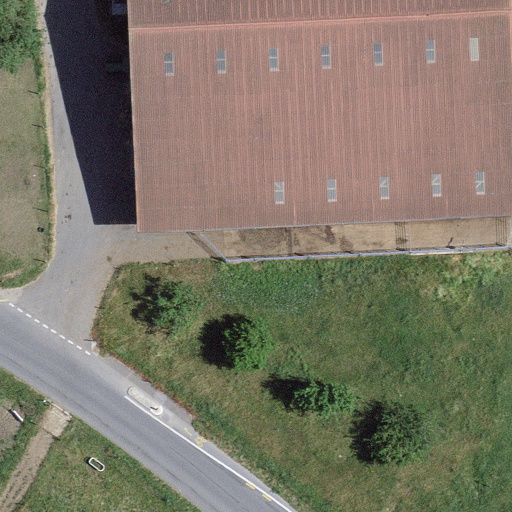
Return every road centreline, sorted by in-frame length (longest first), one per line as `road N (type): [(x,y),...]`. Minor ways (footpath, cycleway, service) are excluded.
road 1 (tertiary): [(0,338),(252,511)]
road 2 (track): [(79,388),(7,511)]
